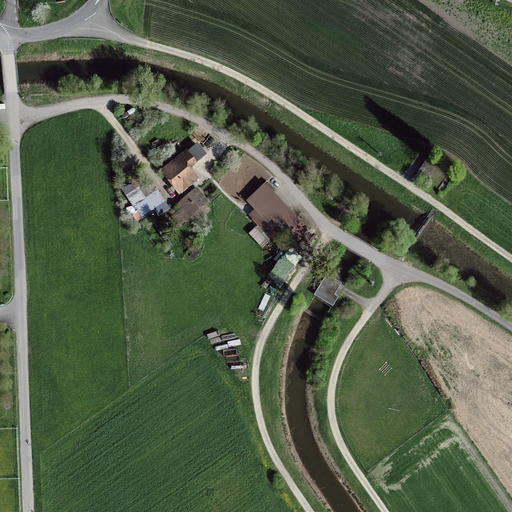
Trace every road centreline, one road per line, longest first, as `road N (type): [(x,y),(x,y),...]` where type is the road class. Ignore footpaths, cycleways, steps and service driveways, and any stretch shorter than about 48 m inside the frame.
road 1 (track): [(77,19),(214,65),(270,95),(511,258)]
road 2 (unclassified): [(3,40),(29,511)]
road 3 (track): [(311,511),(269,446),(254,384),(261,342),(328,229)]
road 4 (track): [(397,266),(345,345),(331,399),(346,458),(383,511)]
road 5 (track): [(397,266),(511,323)]
